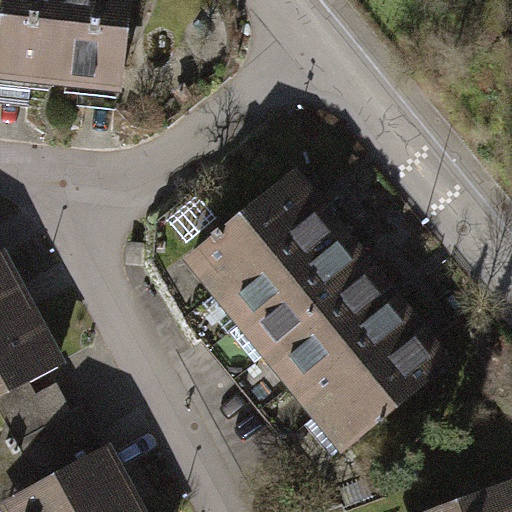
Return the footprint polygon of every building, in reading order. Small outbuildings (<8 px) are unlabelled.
[(68,0),(8,0),(2,53),(0,53),(0,97),(31,100),(33,78),(60,80),(68,0)] [(130,0),(68,0),(60,80),(120,87),(130,0)] [(305,187),(190,281),(357,485),(472,392),(305,187)] [(0,266),(0,340),(39,319),(7,263),(0,266)] [(0,418),(2,417),(23,454),(85,419),(64,382),(72,378),(39,319),(0,340),(0,418)] [(23,454),(44,492),(17,508),(18,511),(141,511),(110,455),(106,457),(85,419),(23,454)] [(511,511),(511,485),(440,511),(511,511)]
